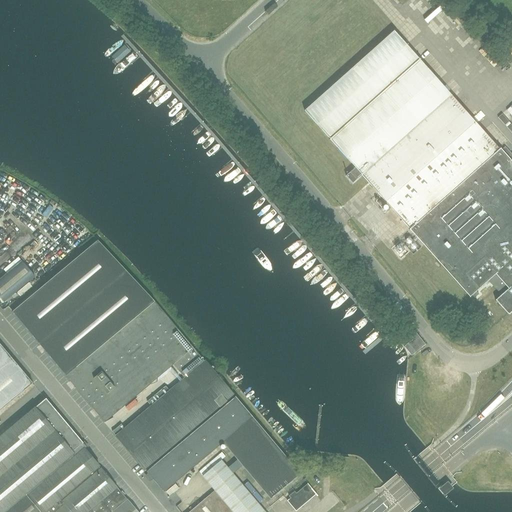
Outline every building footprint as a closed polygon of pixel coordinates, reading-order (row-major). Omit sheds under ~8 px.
[(186,0),(194,9),(203,0),(186,0)] [(361,176),(368,183),(469,298),(472,295),(474,298),(479,294),(477,292),(486,284),(487,285),(490,282),(501,295),(500,296),(496,301),(508,314),(511,310),(511,161),(500,149),(499,150),(393,31),(303,111),(355,168),(346,176),(353,184),(361,176)] [(66,376),(154,302),(98,240),(12,312),(66,376)] [(22,261),(7,274),(0,280),(0,297),(4,303),(35,277),(22,261)] [(32,287),(28,283),(17,292),(20,297),(32,287)] [(104,422),(193,348),(155,302),(154,302),(66,376),(104,422)] [(403,317),(398,321),(412,338),(403,346),(411,355),(425,344),(403,317)] [(6,362),(7,353),(0,344),(0,411),(33,384),(6,362)] [(206,361),(199,353),(198,354),(178,371),(184,379),(206,361)] [(301,475),(253,418),(235,396),(235,395),(206,361),(184,379),(170,391),(151,407),(125,428),(121,424),(112,432),(145,471),(146,470),(164,492),(223,443),(237,460),(242,466),(270,500),(301,475)] [(170,391),(166,386),(147,402),(151,407),(170,391)] [(105,511),(124,496),(117,488),(118,488),(85,450),(89,447),(85,441),(83,443),(46,399),(36,408),(36,407),(0,436),(0,511),(105,511)] [(472,462),(477,468),(487,460),(482,454),(472,462)] [(265,511),(233,473),(228,467),(222,460),(203,476),(215,490),(189,511),(265,511)] [(237,460),(233,463),(228,467),(233,473),(238,469),(242,466),(237,460)] [(447,482),(438,489),(444,496),(453,488),(447,482)] [(317,496),(316,494),(307,484),(296,494),(294,492),(289,496),(291,498),(287,501),(296,511),(315,495),(316,497),(317,496)] [(127,500),(124,496),(105,511),(137,511),(127,500)]
